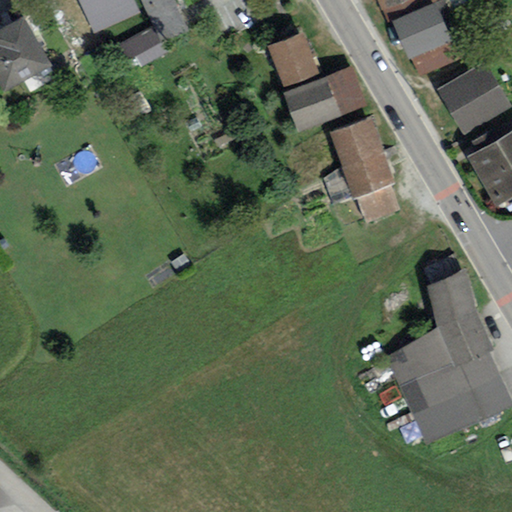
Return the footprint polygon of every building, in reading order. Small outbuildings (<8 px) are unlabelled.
[(76,0),(83,13),(116,5),(113,0),(76,0)] [(145,0),(164,44),(192,32),(178,0),(145,0)] [(393,0),(428,68),(473,45),(450,0),(393,0)] [(0,82),(3,88),(52,61),(24,11),(0,24),(0,82)] [(158,29),(114,49),(125,73),(169,54),(158,29)] [(315,33),(273,47),(303,138),(336,127),(377,112),(360,67),(329,77),(315,33)] [(447,81),(477,134),(511,114),(511,93),(492,57),(447,81)] [(406,194),(377,112),(336,127),(350,167),(325,177),(340,217),(406,194)] [(511,132),(477,153),(511,211),(511,132)] [(387,357),(425,442),(511,404),(490,350),(495,347),(465,269),(424,285),(435,324),(387,357)]
